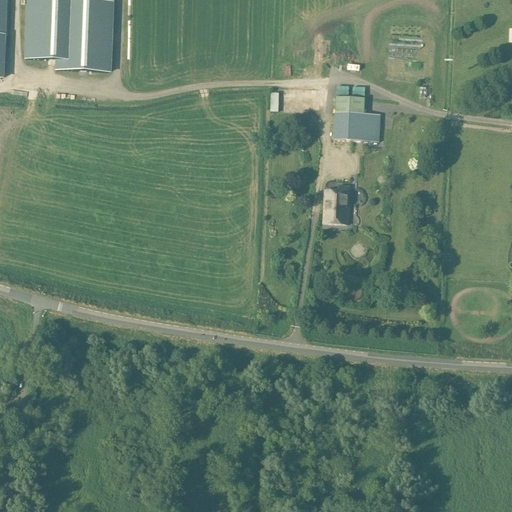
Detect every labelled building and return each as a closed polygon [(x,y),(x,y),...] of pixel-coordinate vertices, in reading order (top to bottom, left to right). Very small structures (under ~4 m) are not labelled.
[(28,0),(26,61),(56,62),(56,72),(108,74),(111,0),(28,0)] [(367,98),(367,88),(338,87),(337,97),(367,98)] [(280,112),(281,94),(273,94),(273,112),(280,112)] [(335,114),(334,142),(363,143),(378,143),(379,134),(379,122),(379,116),(364,115),(365,100),(336,99),(335,114)] [(348,227),(350,187),(338,185),(338,192),(325,191),(323,225),(348,227)]
